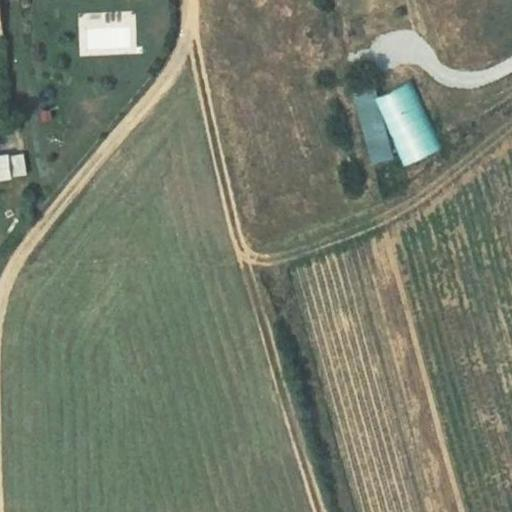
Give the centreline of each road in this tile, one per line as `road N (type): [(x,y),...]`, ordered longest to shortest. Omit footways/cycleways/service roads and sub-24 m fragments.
road 1 (track): [(190,33),(322,511)]
road 2 (track): [(187,0),(190,33),(152,93),(18,251),(0,293)]
